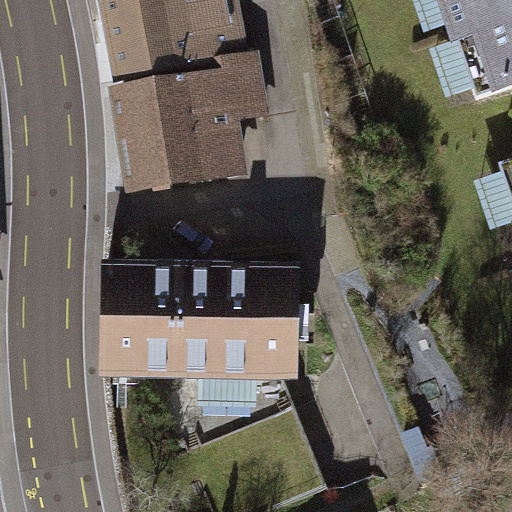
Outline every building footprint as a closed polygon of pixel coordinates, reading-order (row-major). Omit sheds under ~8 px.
[(239,0),(94,0),(115,86),(221,69),(219,60),(249,54),(239,0)] [(511,83),(511,0),(438,0),(469,97),(511,83)] [(268,119),(257,53),(249,54),(219,60),(221,69),(115,86),(108,87),(130,196),(247,176),(240,124),(268,119)] [(511,157),(487,166),(511,242),(511,157)] [(294,386),(298,268),(101,264),(97,378),(294,386)]
